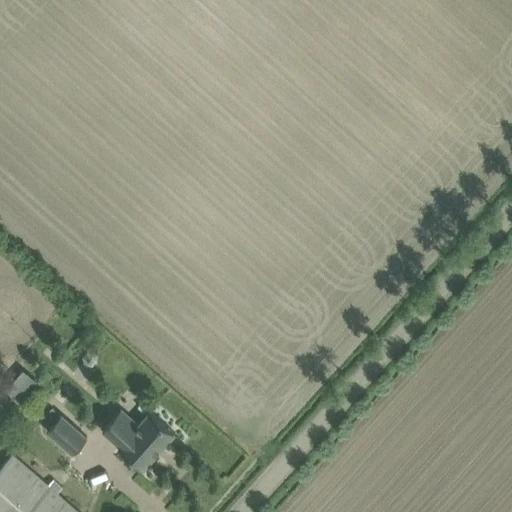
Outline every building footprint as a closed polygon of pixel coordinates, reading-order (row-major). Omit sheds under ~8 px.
[(5,385),(19,397),(35,378),(21,367),(5,385)] [(118,411),(115,416),(103,428),(120,443),(119,445),(144,467),(175,431),(150,410),(135,426),(118,411)] [(62,413),(48,430),(73,452),(87,436),(62,413)] [(0,467),(0,511),(79,511),(71,505),(57,492),(48,484),(13,453),(0,467)] [(54,478),(48,484),(57,492),(63,485),(54,478)]
